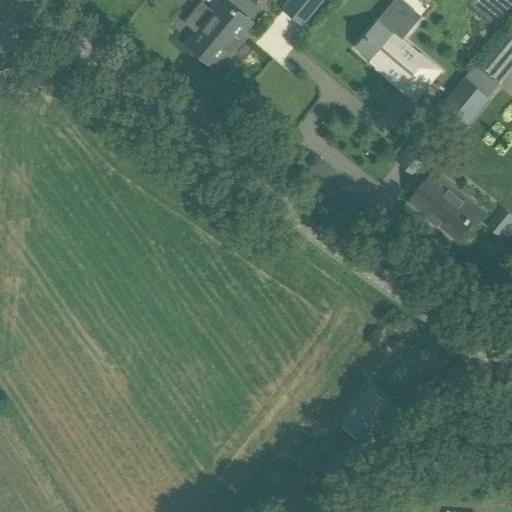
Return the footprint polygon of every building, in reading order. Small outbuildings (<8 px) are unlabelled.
[(317,8),(307,0),(293,0),(284,11),(302,26),(317,8)] [(238,42),(249,28),(221,5),(188,45),(216,68),(227,54),(230,57),(241,44),(238,42)] [(418,55),(401,40),(415,24),(394,6),(381,23),(379,21),(355,48),(395,82),(418,55)] [(422,58),(407,75),(424,89),(438,72),(422,58)] [(461,129),(487,97),(463,79),(438,110),(461,129)] [(400,112),(389,125),(404,136),(414,124),(400,112)] [(420,131),(413,140),(431,155),(439,146),(420,131)] [(478,210),(435,175),(413,203),(427,215),(425,218),(437,228),(440,225),(455,238),(478,210)] [(370,390),(344,425),(366,442),(393,407),(370,390)] [(325,470),(320,474),(330,488),(365,464),(353,447),(323,467),(325,470)]
